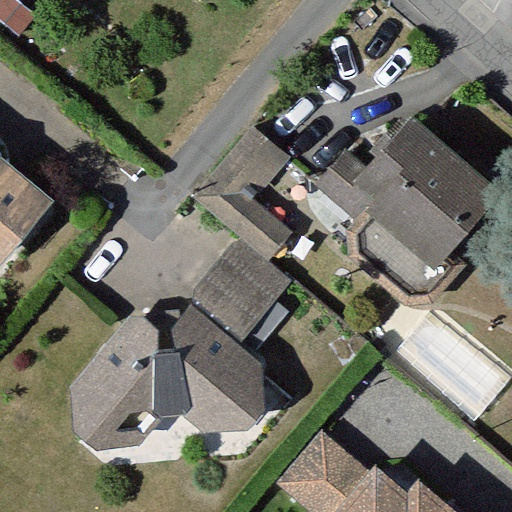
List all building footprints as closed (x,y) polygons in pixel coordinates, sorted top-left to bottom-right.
[(511,176),(511,137),(461,96),(433,130),(391,96),(333,169),(348,200),(344,246),(395,297),(415,297),(511,176)] [(258,326),(294,269),(272,255),(297,216),(270,199),(302,149),(252,117),(203,194),(244,220),(200,289),(258,326)] [(0,242),(40,195),(0,161),(0,242)] [(251,360),(183,296),(151,330),(120,316),(58,382),(61,428),(86,445),(126,440),(159,411),(201,422),(232,421),(250,402),(251,360)] [(390,491),(315,426),(265,485),(296,511),(461,511),(410,467),(390,491)]
